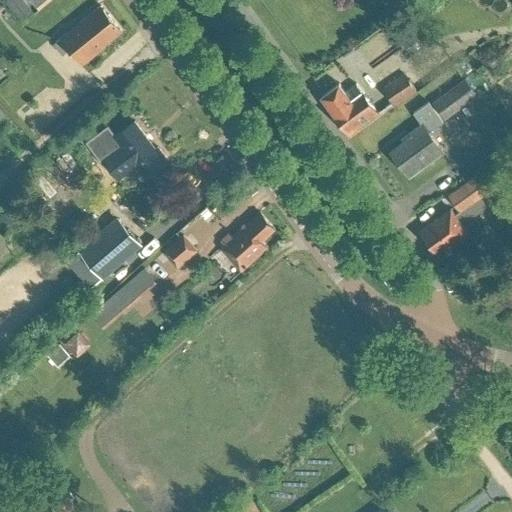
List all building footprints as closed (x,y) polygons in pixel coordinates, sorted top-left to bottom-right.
[(4,0),(22,22),(33,12),(24,0),(4,0)] [(104,43),(121,29),(101,4),(62,36),(54,42),(63,54),(70,47),(83,63),(105,45),(104,43)] [(394,105),(416,90),(403,73),(382,88),(394,105)] [(465,78),(433,101),(444,117),(476,93),(465,78)] [(349,133),(378,112),(358,85),(347,93),(339,82),(321,95),(349,133)] [(409,136),(403,141),(391,150),(409,175),(443,150),(428,130),(441,120),(427,102),(414,111),(423,122),(407,134),(409,136)] [(119,177),(135,164),(145,177),(168,160),(158,146),(155,147),(135,120),(116,134),(109,124),(87,141),(102,160),(105,158),(119,177)] [(507,167),(511,163),(511,152),(502,159),(507,167)] [(482,172),(471,179),(448,195),(460,210),(492,187),(482,172)] [(226,212),(218,202),(211,210),(218,219),(226,212)] [(438,255),(468,232),(450,207),(420,229),(438,255)] [(261,239),(275,227),(259,211),(232,235),(229,231),(220,240),(223,243),(220,246),(241,270),(267,245),(261,239)] [(139,246),(115,219),(79,251),(103,278),(139,246)] [(178,266),(196,249),(182,233),(164,250),(178,266)] [(157,282),(143,267),(92,312),(104,327),(157,282)] [(91,341),(79,328),(65,340),(78,354),(91,341)] [(72,355),(59,342),(48,353),(60,366),(72,355)] [(66,511),(75,505),(70,499),(74,496),(63,483),(46,498),(41,492),(17,511),(66,511)]
